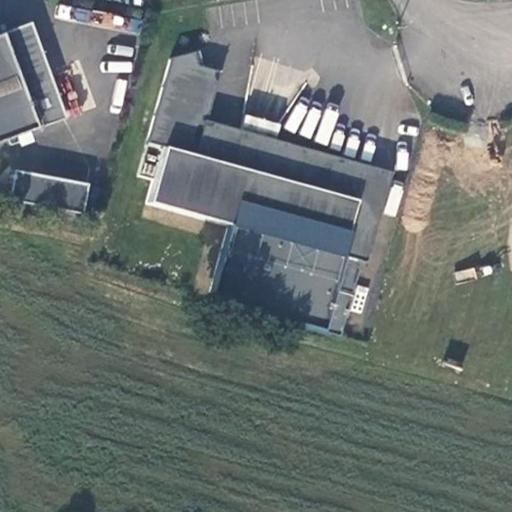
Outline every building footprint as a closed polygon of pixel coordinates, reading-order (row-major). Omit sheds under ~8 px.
[(28,24),(0,34),(0,43),(31,130),(62,119),(28,24)] [(31,130),(0,43),(0,141),(11,137),(23,133),(31,130)] [(278,142),(239,132),(204,122),(218,72),(196,66),(193,53),(170,58),(137,176),(152,180),(146,204),(226,226),(205,299),(336,338),(358,263),(364,264),(389,173),(278,142)] [(243,116),(239,132),(278,142),(282,127),(243,116)] [(11,137),(0,141),(0,149),(13,144),(11,137)] [(86,185),(12,171),(6,201),(80,215),(86,185)]
